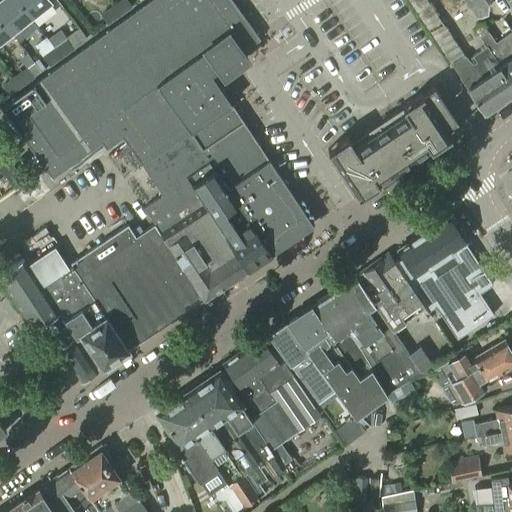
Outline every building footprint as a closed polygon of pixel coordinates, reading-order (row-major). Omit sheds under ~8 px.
[(0,0),(0,19),(11,33),(30,18),(16,0),(0,0)] [(122,138),(141,164),(190,133),(231,104),(212,74),(230,61),(260,40),(231,0),(151,0),(1,108),(52,178),(102,143),(106,149),(122,138)] [(16,0),(30,18),(51,2),(49,0),(16,0)] [(120,16),(132,7),(126,0),(120,0),(112,6),(120,16)] [(426,0),(409,0),(452,64),(461,78),(460,79),(484,113),(511,94),(511,84),(487,48),(473,57),(477,63),(474,65),(465,56),(426,0)] [(464,0),(477,17),(486,11),(487,0),(464,0)] [(108,25),(120,16),(112,6),(100,15),(108,25)] [(0,41),(11,33),(0,19),(0,41)] [(479,35),(487,29),(483,25),(475,30),(479,35)] [(62,57),(88,39),(79,28),(65,37),(67,39),(54,48),(62,57)] [(511,33),(496,44),(487,29),(479,35),(487,48),(511,84),(511,33)] [(49,67),(62,57),(54,48),(42,56),(49,67)] [(41,72),(34,63),(27,69),(26,68),(14,77),(22,86),(34,78),(34,77),(41,72)] [(9,95),(22,86),(14,77),(2,85),(9,95)] [(344,154),(334,161),(359,198),(361,196),(361,195),(376,185),(377,186),(379,184),(378,183),(394,172),(394,173),(397,172),(396,171),(412,160),(412,161),(415,160),(414,159),(430,148),(431,150),(433,148),(448,137),(448,138),(451,137),(446,129),(457,122),(434,87),(423,94),(402,107),(403,108),(351,142),(348,137),(337,144),(344,154)] [(231,104),(190,133),(210,163),(227,188),(268,159),(231,104)] [(190,133),(141,164),(163,196),(222,286),(246,271),(217,227),(187,178),(210,163),(190,133)] [(241,210),(269,254),(312,225),(268,159),(227,188),(235,200),(241,210)] [(0,169),(16,189),(24,182),(6,160),(0,164),(0,169)] [(217,227),(246,271),(270,255),(269,254),(241,210),(235,200),(227,188),(210,163),(187,178),(217,227)] [(204,299),(222,286),(163,196),(144,208),(155,225),(204,299)] [(479,293),(492,284),(465,242),(448,216),(447,216),(397,250),(401,255),(393,260),(412,288),(426,307),(433,303),(457,339),(493,314),(479,293)] [(204,299),(155,225),(136,237),(128,225),(71,263),(72,265),(127,350),(204,299)] [(364,272),(356,277),(392,331),(400,325),(426,307),(412,288),(393,260),(389,255),(364,272)] [(0,274),(0,278),(34,330),(43,324),(59,313),(41,286),(23,259),(0,274)] [(127,350),(72,265),(41,286),(59,313),(75,338),(80,334),(102,367),(127,350)] [(349,282),(330,295),(359,337),(354,340),(373,366),(391,393),(410,380),(421,373),(403,346),(392,331),(356,277),(349,282)] [(359,376),(373,366),(354,340),(359,337),(330,295),(312,306),(339,347),(359,376)] [(359,376),(339,347),(312,306),(287,323),(327,379),(352,413),(355,418),(388,395),(391,393),(373,366),(359,376)] [(80,381),(97,370),(75,338),(59,313),(43,324),(59,348),(58,348),(80,381)] [(327,379),(287,323),(286,322),(268,334),(290,365),(292,364),(335,425),(352,413),(327,379)] [(284,364),(280,367),(259,337),(241,350),(261,379),(260,380),(268,392),(269,391),(276,401),(291,423),(291,422),(297,431),(319,416),(313,407),(314,407),(284,364)] [(511,365),(511,354),(504,341),(469,361),(464,352),(451,360),(433,371),(442,386),(477,366),(479,368),(481,367),(487,378),(486,379),(487,380),(511,365)] [(421,371),(431,364),(419,346),(409,353),(421,371)] [(261,379),(241,350),(223,362),(240,387),(258,413),(276,401),(269,391),(268,392),(260,380),(261,379)] [(477,366),(442,386),(441,387),(452,405),(460,400),(461,402),(485,388),(482,382),(486,379),(487,378),(481,367),(479,368),(477,366)] [(236,431),(258,466),(263,463),(273,477),(284,469),(281,465),(274,455),(275,455),(271,449),(250,418),(218,371),(203,381),(236,431)] [(395,407),(418,393),(410,380),(391,393),(388,395),(395,407)] [(243,474),(258,496),(264,492),(258,483),(267,478),(258,466),(236,431),(203,381),(188,391),(225,446),(243,474)] [(172,402),(227,484),(243,474),(225,446),(188,391),(172,402)] [(291,423),(276,401),(258,413),(250,418),(271,449),(275,455),(274,455),(281,465),(292,459),(281,443),(297,431),(291,422),(291,423)] [(236,511),(243,508),(227,484),(172,402),(157,412),(179,444),(176,446),(175,450),(179,455),(178,455),(180,458),(181,458),(181,459),(196,481),(200,479),(215,501),(221,497),(231,511),(236,511)] [(455,419),(477,414),(475,405),(453,409),(455,419)] [(465,438),(476,436),(511,428),(511,406),(495,410),(497,419),(474,424),(473,419),(461,422),(465,438)] [(511,428),(476,436),(478,447),(502,442),(504,452),(511,450),(511,428)] [(73,474),(89,497),(98,511),(97,511),(131,511),(139,507),(136,503),(139,501),(124,479),(121,481),(118,476),(121,475),(114,466),(112,467),(111,466),(111,467),(108,463),(109,463),(108,461),(110,459),(101,445),(89,453),(90,455),(83,459),(82,458),(70,466),(72,470),(71,470),(73,474)] [(451,481),(480,475),(477,456),(448,461),(451,481)] [(59,511),(97,511),(98,511),(89,497),(73,474),(55,483),(53,478),(42,486),(59,511)] [(259,497),(258,496),(243,474),(227,484),(243,508),(259,497)] [(366,499),(367,477),(355,477),(354,498),(366,499)] [(380,478),(370,477),(369,499),(379,499),(380,478)] [(351,499),(353,480),(341,479),(339,499),(351,499)] [(389,486),(391,494),(401,491),(399,483),(389,486)] [(499,511),(511,510),(511,484),(507,485),(509,500),(482,504),(483,511),(499,511)] [(38,488),(9,508),(11,511),(59,511),(42,486),(39,488),(38,488)] [(415,511),(414,499),(382,505),(381,505),(382,511),(415,511)] [(146,511),(139,501),(136,503),(139,507),(131,511),(146,511)]
